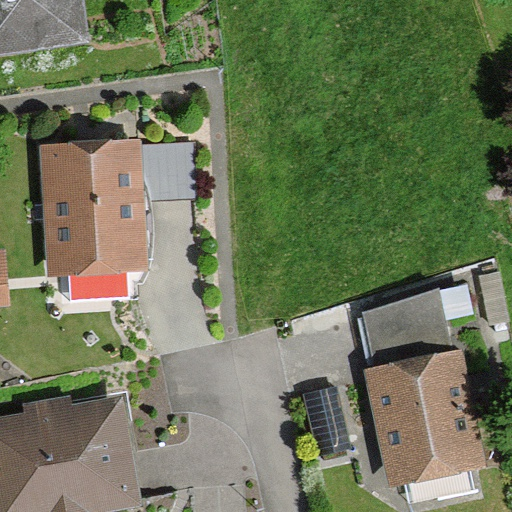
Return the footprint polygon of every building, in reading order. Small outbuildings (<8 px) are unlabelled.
[(0,0),(0,52),(78,44),(73,0),(0,0)] [(135,131),(30,135),(36,281),(140,277),(135,131)] [(157,136),(159,186),(198,184),(196,134),(157,136)] [(379,490),(479,470),(451,345),(356,363),(379,490)] [(115,396),(0,416),(0,511),(115,511),(136,508),(115,396)]
